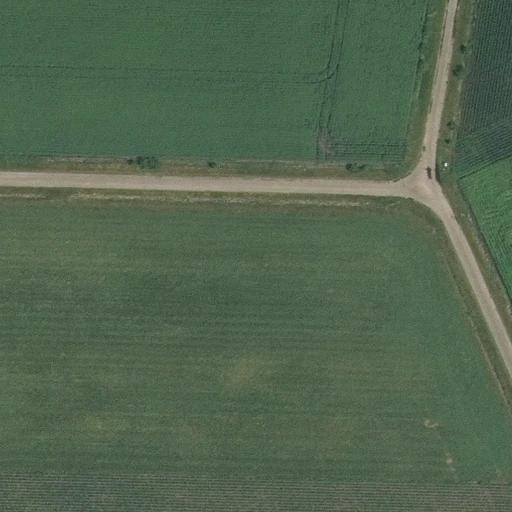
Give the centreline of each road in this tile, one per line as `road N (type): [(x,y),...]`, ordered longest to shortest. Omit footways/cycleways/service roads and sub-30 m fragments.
road 1 (unclassified): [(429,189),(0,178)]
road 2 (unclassified): [(511,376),(429,189)]
road 3 (unclassified): [(429,189),(426,160),(452,0)]
